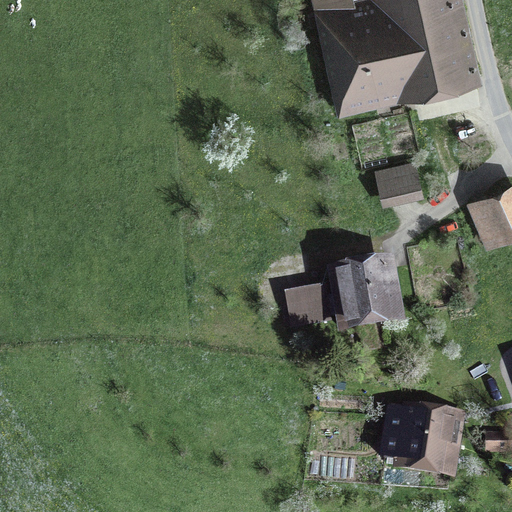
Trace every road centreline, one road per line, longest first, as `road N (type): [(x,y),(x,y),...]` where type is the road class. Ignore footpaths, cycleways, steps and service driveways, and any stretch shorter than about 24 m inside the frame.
road 1 (track): [(511,159),(397,239),(323,258)]
road 2 (unclassified): [(511,132),(499,111),(477,0)]
